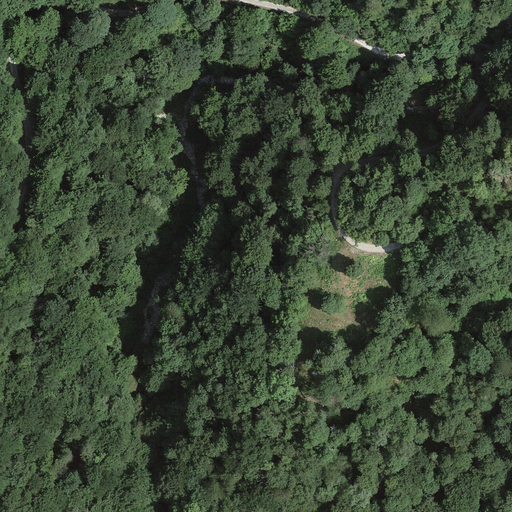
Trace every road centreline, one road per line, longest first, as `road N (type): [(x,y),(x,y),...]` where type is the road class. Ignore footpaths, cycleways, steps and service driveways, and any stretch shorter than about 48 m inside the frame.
road 1 (unclassified): [(511,246),(451,233),(359,247),(333,213),(342,170),(450,140),(487,106),(489,73),(475,56),(394,55),(298,11),(243,0)]
road 2 (unclassified): [(23,0),(11,3),(6,24),(28,127),(28,175),(0,251)]
road 3 (unclassified): [(166,0),(113,13),(40,0)]
